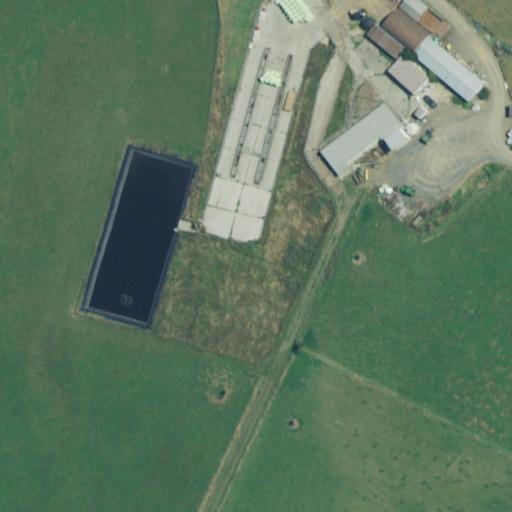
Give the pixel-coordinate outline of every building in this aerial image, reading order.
[(413,0),(404,11),(432,35),(445,19),(422,0),(413,0)] [(412,49),(416,53),(430,37),(432,35),(404,11),(400,8),(385,26),(412,49)] [(385,26),(378,21),(364,37),(396,64),(398,66),(408,54),(411,50),(412,49),(385,26)] [(416,53),(415,54),(471,102),(486,84),(430,37),(416,53)] [(398,66),(396,64),(389,72),(417,95),(434,76),(408,54),(398,66)] [(429,112),(418,102),(411,110),(422,119),(429,112)] [(383,138),(388,145),(387,146),(392,152),(393,151),(396,149),(398,152),(413,141),(405,131),(407,130),(387,104),(324,152),(342,176),(353,168),(349,163),(383,138)]
